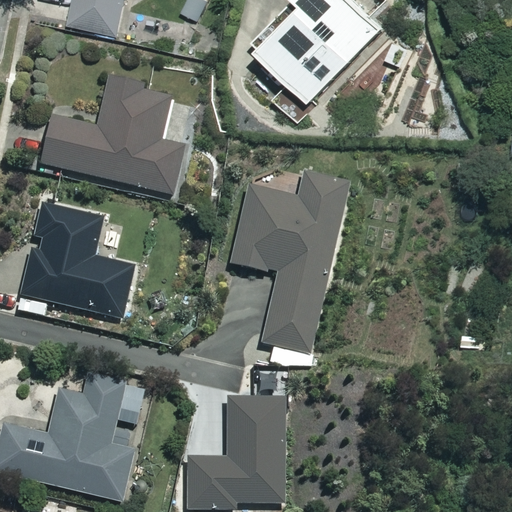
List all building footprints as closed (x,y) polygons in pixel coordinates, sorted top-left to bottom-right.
[(76,0),(70,27),(118,37),(125,0),(76,0)] [(211,0),(190,0),(184,15),(201,23),(211,0)] [(380,32),(345,0),(296,0),(303,6),(258,53),(312,104),(380,32)] [(171,96),(110,80),(98,128),(53,117),(42,165),(172,197),(184,149),(160,142),(171,96)] [(348,183),(305,174),(299,199),(249,188),(232,265),(278,275),(263,344),(279,348),(275,363),(307,370),(348,183)] [(103,220),(41,206),(20,297),(122,320),(134,269),(94,260),(103,220)] [(124,387),(89,379),(84,399),(60,393),(49,435),(4,425),(0,442),(0,474),(122,503),(134,451),(110,446),(124,387)] [(284,401),(229,401),(228,460),(189,460),(188,510),(234,511),(234,505),(283,505),(284,401)]
